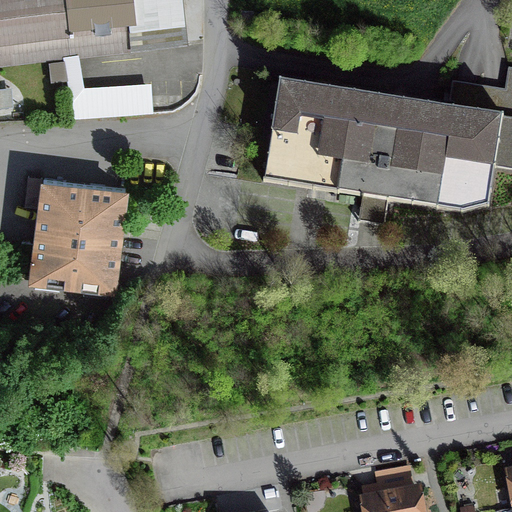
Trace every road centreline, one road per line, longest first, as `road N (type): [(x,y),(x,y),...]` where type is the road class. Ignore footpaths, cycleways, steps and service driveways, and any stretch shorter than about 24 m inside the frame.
road 1 (residential): [(179,486),(511,426)]
road 2 (residential): [(0,141),(204,125),(216,0)]
road 3 (unknown): [(481,0),(412,77),(332,70),(217,33)]
